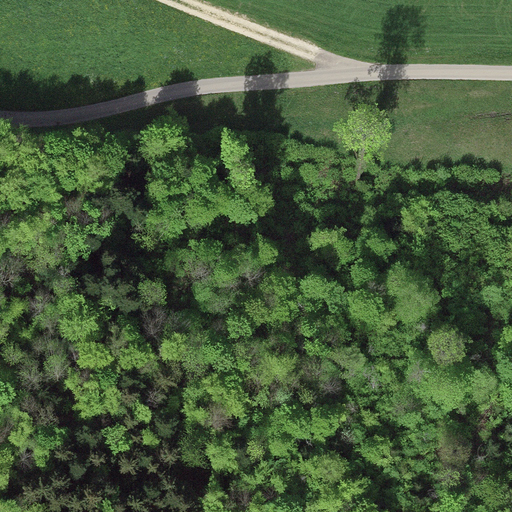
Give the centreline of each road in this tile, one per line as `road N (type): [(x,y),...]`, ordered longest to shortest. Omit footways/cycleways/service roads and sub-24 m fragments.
road 1 (residential): [(0,119),(85,111),(192,85),(360,72)]
road 2 (track): [(181,0),(360,72)]
road 3 (unclassified): [(360,72),(511,72)]
